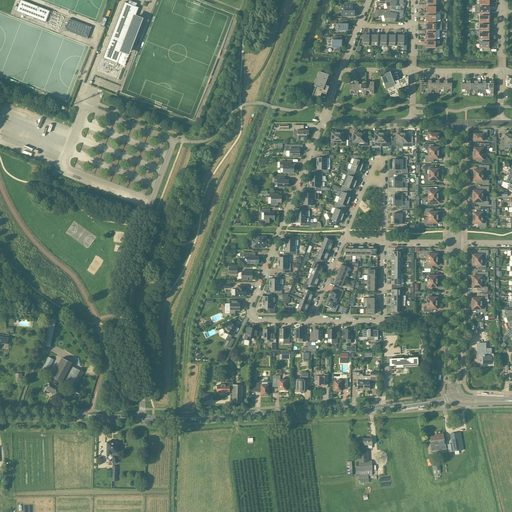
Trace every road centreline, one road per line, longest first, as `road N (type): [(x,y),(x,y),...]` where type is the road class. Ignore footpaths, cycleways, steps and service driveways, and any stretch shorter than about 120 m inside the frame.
road 1 (tertiary): [(143,418),(371,408),(451,396)]
road 2 (residential): [(312,321),(258,321),(247,310),(320,120)]
road 3 (unclassified): [(173,141),(87,108),(69,152),(64,167),(151,201)]
road 4 (unclassified): [(143,418),(122,301),(151,201)]
road 5 (residential): [(450,242),(451,396)]
road 6 (residential): [(460,392),(459,242)]
road 7 (residential): [(382,241),(380,318),(312,321)]
road 8 (tertiary): [(0,415),(143,418)]
road 9 (residential): [(451,122),(450,242)]
